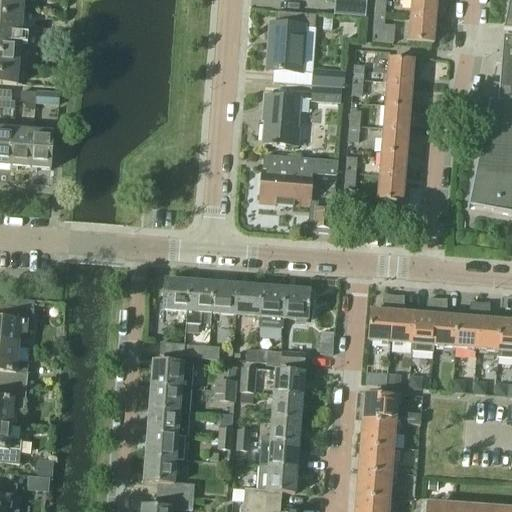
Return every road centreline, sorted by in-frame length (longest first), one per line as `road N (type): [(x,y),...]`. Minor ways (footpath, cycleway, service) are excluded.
road 1 (residential): [(117,511),(136,241)]
road 2 (residential): [(467,0),(461,72),(446,91),(437,142),(428,264)]
road 3 (residential): [(333,511),(349,259)]
road 4 (residential): [(216,248),(233,0)]
road 5 (residential): [(0,233),(136,241)]
road 6 (residential): [(216,248),(349,259)]
